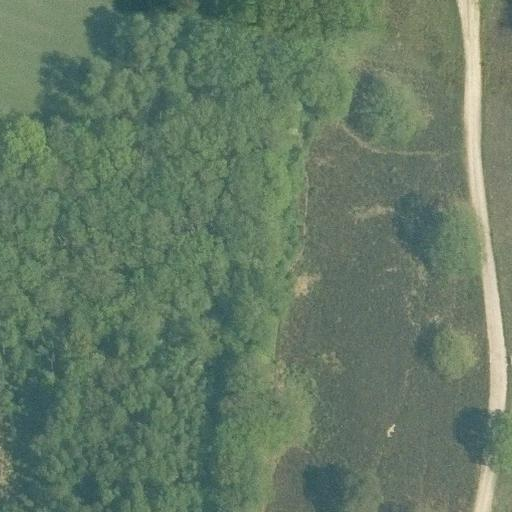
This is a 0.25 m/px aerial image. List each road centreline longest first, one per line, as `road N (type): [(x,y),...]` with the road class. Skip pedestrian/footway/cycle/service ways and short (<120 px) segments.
road 1 (track): [(469,0),(473,144),(497,365)]
road 2 (track): [(497,365),(482,511)]
